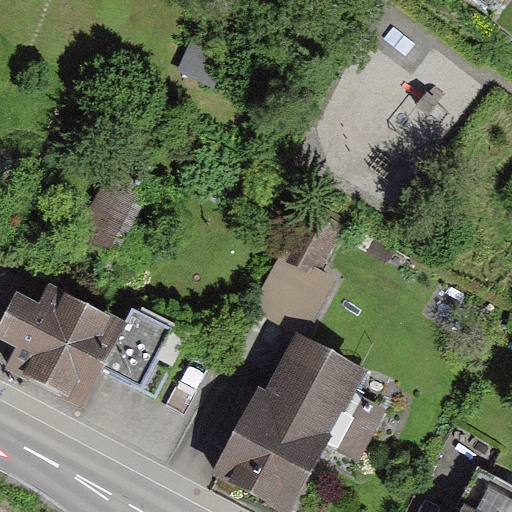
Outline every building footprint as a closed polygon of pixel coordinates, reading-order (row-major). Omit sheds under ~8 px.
[(87,249),(128,270),(165,200),(124,179),(87,249)] [(361,224),(324,203),(266,307),(321,337),(352,282),(334,272),(361,224)] [(0,265),(11,244),(0,238),(0,265)] [(75,428),(93,399),(131,420),(165,356),(121,334),(113,349),(39,310),(28,331),(6,319),(0,331),(0,373),(8,378),(2,390),(75,428)] [(278,511),(320,511),(347,461),(378,477),(405,425),(374,409),(386,386),(315,350),(288,402),(275,395),(228,486),(278,511)] [(511,511),(511,485),(504,481),(487,511),(511,511)]
